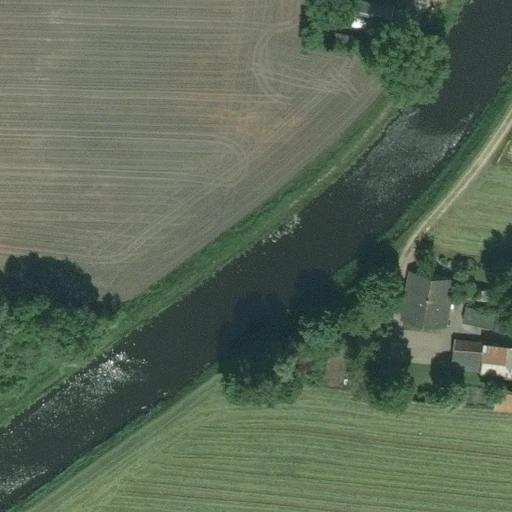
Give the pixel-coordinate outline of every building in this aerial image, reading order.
[(389,32),(395,6),(365,0),(357,0),(352,25),(389,32)] [(357,35),(335,32),(334,46),(355,48),(357,35)] [(447,326),(456,279),(410,271),(402,318),(447,326)] [(491,290),(476,288),(474,298),(489,300),(491,290)] [(466,306),(463,322),(511,332),(511,315),(495,312),(489,311),(466,306)] [(511,374),(511,344),(486,341),(456,338),(452,369),(484,372),(484,371),(505,374),(511,374)] [(511,382),(497,382),(497,407),(511,407),(511,382)]
